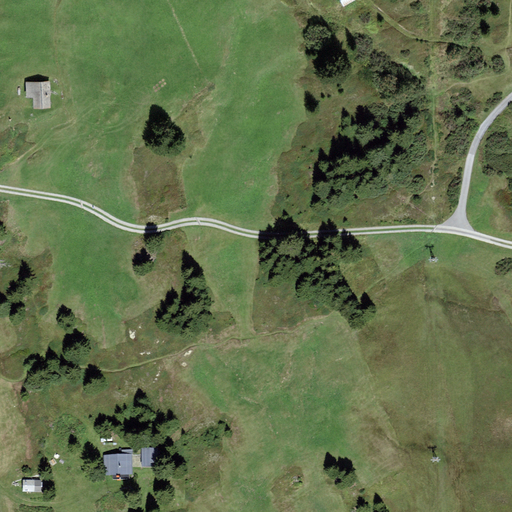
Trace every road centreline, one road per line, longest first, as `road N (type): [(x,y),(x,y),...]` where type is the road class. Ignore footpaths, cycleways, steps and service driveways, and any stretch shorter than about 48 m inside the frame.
road 1 (track): [(0,188),(68,200),(134,228),(201,220),(269,235),(434,228)]
road 2 (track): [(511,96),(478,136),(456,230)]
